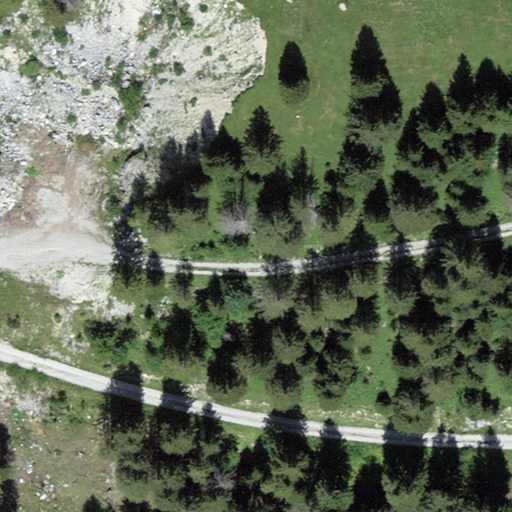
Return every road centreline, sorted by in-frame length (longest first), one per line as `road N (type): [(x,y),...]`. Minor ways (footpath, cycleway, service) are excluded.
road 1 (track): [(511,439),(290,424),(0,349)]
road 2 (track): [(511,228),(268,266),(136,256),(50,237),(0,243)]
